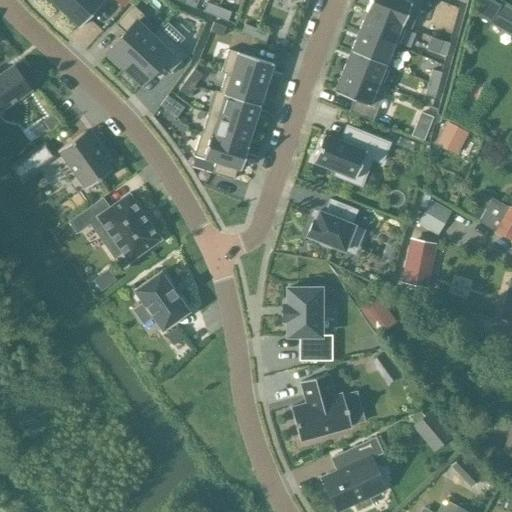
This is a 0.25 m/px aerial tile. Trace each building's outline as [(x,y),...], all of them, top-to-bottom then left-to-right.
[(49,0),(79,28),(102,3),(98,0),(49,0)] [(198,0),(184,0),(183,4),(195,9),(198,0)] [(366,12),(366,11),(400,25),(402,25),(405,26),(410,28),(419,7),(421,0),(369,0),(365,11),(366,12)] [(215,17),(219,7),(207,3),(203,12),(215,17)] [(124,69),(153,37),(152,37),(137,23),(143,15),(132,5),(115,24),(124,33),(106,53),(109,56),(107,58),(118,69),(120,66),(124,69)] [(511,36),(511,10),(501,5),(490,25),(511,36)] [(227,21),(231,12),(219,7),(215,17),(227,21)] [(400,25),(366,11),(366,12),(358,31),(392,45),(397,46),(405,26),(402,25),(400,25)] [(221,37),(225,27),(213,22),(209,32),(221,37)] [(253,38),(257,29),(245,24),(241,33),(253,38)] [(265,43),(269,34),(257,29),(253,38),(265,43)] [(169,74),(186,55),(158,30),(152,37),(153,37),(124,69),(141,85),(159,65),(169,74)] [(392,45),(358,31),(350,51),(384,65),(392,45)] [(449,43),(440,40),(436,53),(446,56),(449,43)] [(226,72),(266,85),(272,64),(228,50),(221,72),(225,74),(226,72)] [(384,65),(350,51),(342,71),(376,85),(380,86),(389,66),(384,65)] [(0,109),(1,110),(30,90),(13,66),(0,74),(0,109)] [(202,75),(194,69),(186,80),(195,85),(202,75)] [(428,82),(438,85),(441,72),(432,70),(428,82)] [(376,85),(342,71),(334,92),(353,100),(349,112),(372,121),(377,109),(386,88),(380,86),(376,85)] [(219,93),(259,106),(266,85),(226,72),(225,74),(219,92),(219,93)] [(195,85),(186,80),(179,90),(187,96),(195,85)] [(425,95),(434,98),(438,85),(428,82),(425,95)] [(208,112),(253,126),(259,106),(219,93),(219,92),(215,91),(208,112)] [(176,106),(166,98),(160,106),(170,114),(176,106)] [(246,146),(253,126),(208,112),(202,132),(202,133),(246,147),(246,146)] [(420,113),(416,124),(427,128),(431,117),(420,113)] [(446,121),(435,144),(456,155),(468,132),(446,121)] [(84,132),(58,151),(85,189),(111,170),(84,132)] [(240,170),(248,146),(246,146),(246,147),(202,133),(202,132),(201,132),(193,155),(215,162),(212,173),(233,180),(236,169),(240,170)] [(335,175),(351,181),(352,178),(354,178),(364,155),(381,162),(389,143),(360,132),(355,143),(342,138),(341,142),(323,135),(312,161),(336,171),(335,175)] [(55,157),(45,143),(27,156),(37,170),(55,157)] [(152,210),(168,198),(155,181),(139,192),(152,210)] [(161,240),(128,194),(127,195),(108,208),(102,199),(69,222),(77,232),(97,218),(112,238),(104,243),(114,258),(122,252),(128,261),(127,261),(129,263),(161,240)] [(313,220),(306,236),(317,240),(316,243),(327,248),(328,245),(343,251),(353,225),(351,224),(357,210),(329,198),(323,213),(318,211),(314,221),(313,220)] [(491,198),(478,222),(511,240),(511,207),(508,206),(508,207),(491,198)] [(450,212),(430,200),(416,223),(437,235),(450,212)] [(412,241),(403,282),(423,286),(432,245),(412,241)] [(115,281),(108,270),(93,280),(101,291),(115,281)] [(188,311),(160,272),(134,290),(162,330),(188,311)] [(511,280),(509,279),(499,318),(511,321),(511,280)] [(320,288),(286,288),(286,304),(282,304),(281,320),(286,320),(286,336),(298,336),(298,360),(331,360),(331,335),(320,335),(320,288)] [(361,307),(360,309),(378,334),(396,321),(378,296),(377,296),(361,307)] [(495,324),(475,318),(470,335),(490,341),(495,324)] [(383,352),(373,359),(381,371),(391,364),(383,352)] [(306,403),(290,408),(299,441),(351,427),(350,424),(364,421),(356,392),(342,395),(342,393),(334,396),(328,374),(300,382),(306,403)] [(428,412),(413,425),(426,440),(441,427),(428,412)] [(508,437),(504,452),(511,454),(511,421),(494,417),(491,433),(508,437)] [(332,458),(338,471),(323,478),(338,510),(354,503),(358,510),(372,503),(368,496),(385,488),(371,457),(382,452),(376,438),(332,458)] [(461,455),(451,465),(458,472),(468,462),(461,455)] [(466,511),(443,499),(436,511),(430,511),(422,508),(420,511),(466,511)]
